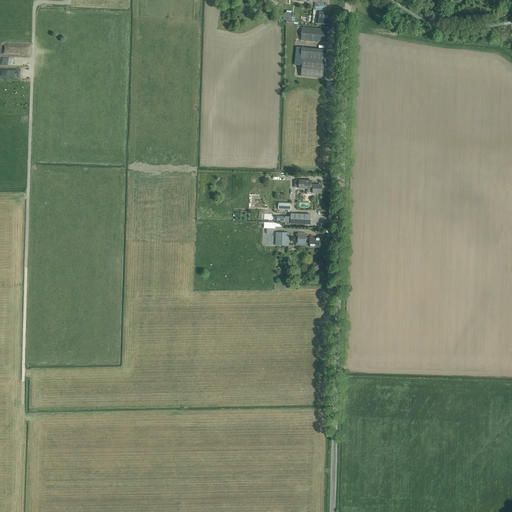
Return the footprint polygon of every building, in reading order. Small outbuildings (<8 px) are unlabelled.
[(260,5),(248,0),(247,0),(245,5),(257,10),(260,5)] [(319,12),(318,24),(328,25),(329,13),(319,12)] [(285,13),(284,20),(287,20),(286,23),(294,24),(294,21),(292,21),(292,13),(285,13)] [(328,29),(323,29),(302,27),(301,40),(326,42),(328,29)] [(302,60),(324,62),(326,50),(302,47),(301,52),(300,59),(302,60)] [(324,62),(302,60),(302,65),(301,76),(323,78),(324,62)] [(299,180),(299,188),(303,188),(304,188),(303,188),(303,187),(305,187),(305,188),(308,189),(307,190),(307,194),(313,194),(313,193),(315,193),(317,193),(322,193),(322,189),(322,186),(322,185),(319,185),(318,185),(316,185),(312,185),(312,181),(299,180)] [(284,213),(284,209),(290,209),(290,203),(278,203),(278,209),(277,209),(277,213),(284,213)] [(291,224),(305,224),(310,225),(311,215),(291,214),(291,224)] [(290,217),(277,216),(277,222),(285,222),(285,225),(289,225),(290,217)] [(289,234),(277,233),(276,245),(288,246),(289,234)] [(298,233),(297,245),(306,245),(309,246),(309,247),(310,247),(315,247),(315,246),(320,246),(320,238),(306,237),(306,233),(298,233)] [(323,259),(313,263),(315,271),(326,267),(323,259)]
